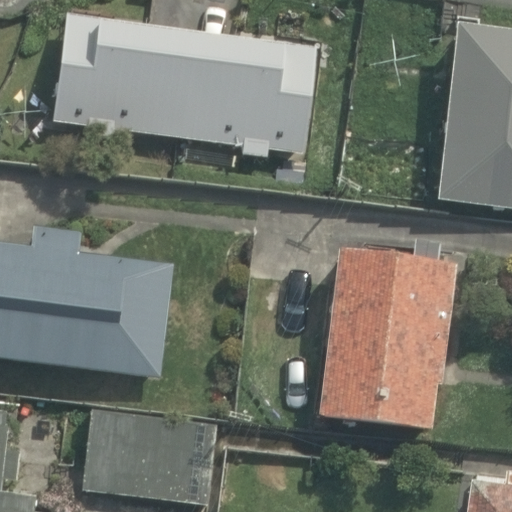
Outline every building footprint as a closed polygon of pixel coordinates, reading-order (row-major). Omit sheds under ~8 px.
[(264,167),(265,154),(301,158),(314,48),(62,19),(49,129),(239,151),(237,164),(264,167)] [(511,200),(511,25),(452,21),(440,196),(511,200)] [(0,350),(152,367),(164,258),(0,240),(0,350)] [(446,251),(323,240),(307,413),(430,425),(446,251)] [(203,418),(87,405),(78,492),(194,504),(203,418)] [(511,511),(511,472),(467,469),(466,494),(464,511),(511,511)] [(0,511),(42,511),(44,506),(0,501),(0,511)]
